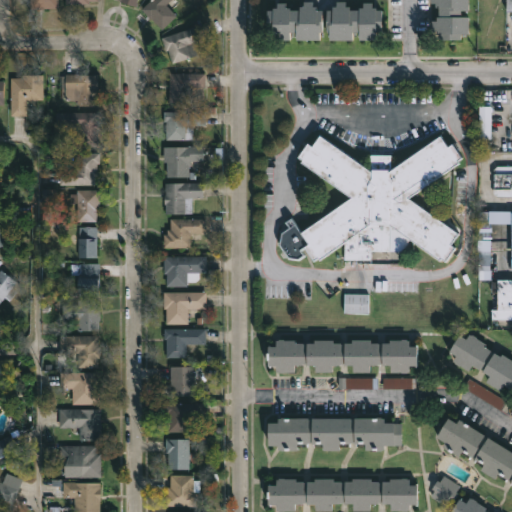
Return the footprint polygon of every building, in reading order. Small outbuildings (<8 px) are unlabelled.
[(57,0),(57,10),(29,9),(29,0),(57,0)] [(177,17),(163,29),(142,8),(150,0),(174,0),(176,2),(170,9),(177,17)] [(313,0),(313,5),(318,6),(318,9),(324,9),(324,31),(322,31),(322,40),(298,39),(298,31),(291,31),(291,39),(274,39),(274,30),(268,30),(269,9),(274,9),(274,7),(278,7),(278,2),(286,2),(286,7),(291,7),(291,9),(301,9),(301,5),(304,5),(304,0),(313,0)] [(350,4),(350,8),(361,8),(361,6),(364,6),(364,1),(374,1),(374,6),(378,6),(378,8),(384,8),(383,30),(379,30),(379,38),(360,38),(360,30),(354,30),(354,39),(331,38),(331,31),(327,31),(328,8),(333,8),(333,5),(337,5),(337,0),(346,0),(346,4),(350,4)] [(470,0),(470,10),(462,10),(462,16),(470,16),(471,34),(463,34),(463,38),(439,38),(439,30),(433,30),(433,20),(438,20),(438,16),(441,16),(440,6),(436,6),(436,2),(431,2),(431,0),(470,0)] [(192,41),(197,54),(173,63),(168,49),(166,50),(162,37),(200,24),(205,37),(192,41)] [(188,100),(169,100),(169,73),(205,73),(205,87),(188,87),(188,100)] [(11,114),(11,77),(22,77),(22,74),(43,74),(43,99),(27,99),(27,114),(11,114)] [(98,92),(98,103),(77,103),(77,100),(66,100),(66,97),(61,97),(61,76),(65,76),(65,74),(99,74),(98,92)] [(478,138),(490,138),(491,106),(479,106),(478,138)] [(99,111),(99,146),(78,145),(78,125),(70,125),(70,130),(56,129),(56,111),(99,111)] [(184,139),(165,139),(165,121),(163,121),(163,111),(205,111),(205,124),(192,124),(193,139),(184,139)] [(448,144),(449,146),(454,143),(463,157),(458,160),(460,162),(409,197),(460,233),(451,244),(456,247),(447,260),(442,257),(441,259),(410,237),(400,253),(399,260),(344,259),(344,243),(321,259),(320,257),(315,260),(306,247),(300,251),(304,255),(298,259),(289,258),(281,245),(282,233),(290,228),(286,222),(291,219),(301,233),(353,197),(302,161),(303,159),(299,156),(308,142),(312,146),(320,135),(367,168),(368,154),(392,155),(390,171),(442,135),(448,144)] [(189,176),(162,176),(162,146),(204,145),(204,160),(189,160),(189,176)] [(97,184),(60,184),(60,168),(68,168),(69,161),(76,161),(76,152),(99,152),(99,162),(97,162),(97,184)] [(511,195),(496,195),(493,192),(493,169),(498,165),(511,165),(511,195)] [(192,213),(165,213),(165,182),(202,182),(203,197),(192,197),(192,213)] [(56,189),(42,188),(41,201),(56,201),(56,189)] [(98,221),(77,221),(77,204),(68,203),(68,192),(77,192),(77,189),(100,189),(100,212),(98,212),(98,221)] [(10,245),(0,247),(0,210),(12,208),(15,222),(5,224),(10,245)] [(190,247),(163,246),(163,233),(167,233),(167,228),(170,228),(170,218),(205,218),(205,232),(190,232),(190,247)] [(481,271),(478,271),(478,221),(490,221),(490,271),(481,271)] [(79,257),(78,257),(77,238),(78,238),(78,226),(96,226),(97,256),(79,257)] [(199,272),(199,278),(196,281),(187,281),(187,285),(166,285),(166,273),(164,273),(164,255),(205,255),(206,272),(199,272)] [(99,275),(99,293),(78,293),(78,274),(70,274),(70,263),(99,263),(99,275)] [(0,268),(17,280),(12,287),(17,290),(10,300),(4,295),(0,300),(0,268)] [(511,318),(492,318),(491,318),(491,309),(497,309),(497,279),(511,279),(511,318)] [(188,308),(188,324),(166,324),(166,308),(164,308),(164,291),(205,291),(205,308),(188,308)] [(368,294),(368,312),(343,311),(344,293),(368,294)] [(99,299),(99,329),(77,329),(78,319),(62,319),(62,304),(77,304),(77,299),(99,299)] [(205,330),(205,344),(186,344),(186,358),(167,358),(167,339),(165,339),(165,328),(205,329),(205,330)] [(471,334),(486,343),(484,346),(491,350),(490,351),(492,353),(493,351),(500,356),(502,353),(511,359),(511,392),(510,390),(507,394),(486,380),(489,374),(478,367),(478,368),(472,364),(468,370),(451,359),(455,353),(449,350),(458,334),(465,338),(469,332),(471,334)] [(97,336),(97,343),(100,343),(100,358),(98,358),(98,367),(78,367),(78,353),(59,352),(59,335),(97,336)] [(406,337),(406,338),(408,338),(408,344),(416,344),(416,363),(408,363),(408,370),(389,370),(389,363),(367,363),(367,370),(350,370),(350,363),(331,363),(331,370),(313,370),(313,363),(294,363),(294,371),(274,370),(274,364),(266,364),(266,345),(274,345),(274,338),(275,338),(293,338),(293,341),(313,341),(313,338),(332,338),(332,341),(349,341),(349,339),(388,340),(388,337),(406,337)] [(195,395),(165,395),(165,384),(170,384),(170,366),(195,366),(195,395)] [(99,371),(99,403),(73,403),(72,387),(61,387),(61,371),(99,371)] [(411,388),(411,378),(382,378),(383,388),(411,388)] [(463,388),(500,410),(505,401),(469,378),(463,388)] [(205,404),(205,416),(187,416),(187,431),(167,431),(167,413),(165,413),(165,403),(205,403),(205,404)] [(102,423),(102,441),(79,440),(79,427),(59,427),(59,408),(102,409),(102,423)] [(384,415),(384,421),(400,421),(400,443),(384,443),(384,448),(364,448),(364,441),(351,441),(339,441),(339,448),(322,448),(322,441),(308,441),(296,441),(296,448),(277,448),(277,443),(268,443),(268,421),(278,421),(278,416),(280,416),(308,416),(350,416),(350,417),(353,417),(353,415),(384,415)] [(448,416),(456,421),(459,417),(485,433),(484,434),(488,436),(488,435),(511,449),(511,480),(510,479),(511,477),(508,475),(506,477),(497,472),(495,476),(481,468),(484,463),(474,456),(475,454),(472,452),(470,454),(462,449),(459,454),(443,443),(445,440),(436,435),(448,416)] [(0,438),(10,435),(16,449),(10,452),(14,460),(4,464),(0,457),(0,438)] [(189,452),(188,468),(169,468),(169,452),(165,452),(166,438),(189,438),(189,452)] [(96,450),(96,452),(100,452),(101,477),(63,477),(63,458),(59,458),(58,445),(96,445),(96,450)] [(21,481),(13,503),(0,497),(0,481),(2,482),(6,472),(22,479),(21,481)] [(442,474),(459,484),(455,490),(458,492),(452,500),(449,498),(445,505),(429,495),(432,488),(430,487),(436,478),(438,480),(442,474)] [(193,475),(193,480),(199,480),(199,493),(197,493),(197,506),(166,505),(167,487),(170,487),(170,475),(193,475)] [(410,479),(410,485),(419,485),(419,504),(410,504),(410,510),(392,510),(392,503),(384,503),(384,501),(380,501),(380,503),(371,503),(371,510),(355,510),(355,503),(347,503),(335,503),(335,511),(317,511),(317,503),(310,503),(297,503),(297,511),(277,510),(277,504),(269,504),(269,485),(277,485),(277,478),(297,479),(297,482),(309,482),(315,482),(315,479),(335,479),(335,482),(346,482),(346,481),(353,481),(353,479),(372,479),(372,482),(384,482),(384,481),(390,481),(390,478),(410,479)] [(75,482),(100,482),(99,511),(74,511),(74,503),(68,503),(68,497),(62,497),(63,481),(75,482)] [(468,496),(485,506),(484,508),(490,511),(448,511),(459,496),(465,501),(468,496)]
